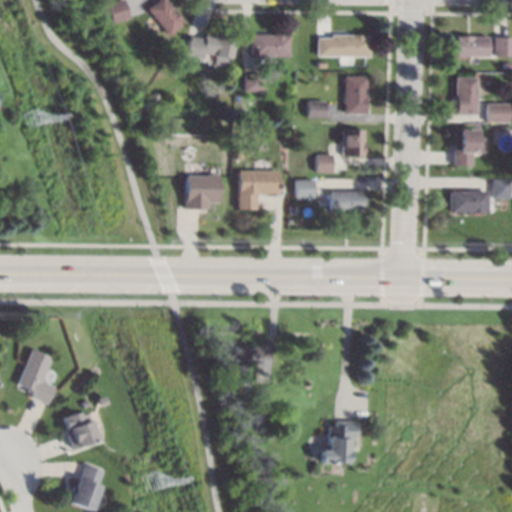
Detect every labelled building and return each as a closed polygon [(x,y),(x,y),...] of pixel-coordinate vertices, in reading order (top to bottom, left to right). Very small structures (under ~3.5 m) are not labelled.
[(123,0),(129,17),(112,22),(106,2),(112,0),(123,0)] [(155,0),(165,0),(183,22),(167,34),(146,7),(155,0)] [(233,37),(229,57),(202,52),(201,58),(184,54),(188,35),(203,38),(204,31),(233,37)] [(287,35),(286,56),(249,54),(250,33),(287,35)] [(366,56),(314,55),(315,36),(329,37),(329,33),(366,34),(366,56)] [(470,35),(484,35),(484,56),(452,55),(452,34),(470,34),(470,35)] [(510,56),(489,55),(489,36),(491,36),(511,36),(510,56)] [(170,42),(165,45),(161,41),(165,37),(170,42)] [(509,68),(500,68),(500,60),(509,61),(509,68)] [(261,73),(260,91),(242,90),(243,72),(261,73)] [(363,112),(342,112),(343,74),(363,75),(363,112)] [(472,113),(451,113),(451,76),(473,76),(472,113)] [(158,95),(152,105),(144,100),(150,90),(158,95)] [(323,116),(305,116),(306,99),(324,100),(323,116)] [(504,121),(481,121),(481,102),(504,102),(504,121)] [(245,108),(244,116),(235,116),(235,108),(245,108)] [(362,155),(341,155),(341,128),(362,129),(362,155)] [(473,152),(468,152),(467,165),(449,165),(449,128),(473,128),(473,152)] [(243,158),(235,157),(235,148),(243,149),(243,158)] [(331,171),(314,171),(315,153),(331,153),(331,171)] [(278,192),(256,192),(256,209),(236,208),(237,190),(238,190),(238,169),(278,169),(278,192)] [(218,202),(208,202),(207,209),(185,208),(186,174),(207,175),(207,173),(218,173),(218,202)] [(313,197),(294,196),(295,178),(313,178),(313,197)] [(506,197),(488,197),(488,179),(506,180),(506,197)] [(483,212),(446,210),(447,189),(484,190),(483,212)] [(360,211),(328,210),(328,190),(361,191),(360,211)] [(51,358),(41,381),(54,387),(47,405),(45,404),(31,398),(32,395),(25,392),(26,389),(16,384),(31,349),(51,358)] [(251,385),(234,385),(234,366),(236,366),(249,366),(251,366),(251,385)] [(83,415),(88,413),(98,441),(72,450),(72,449),(66,432),(64,428),(66,428),(63,418),(82,411),(83,415)] [(352,441),(347,441),(347,463),(326,463),(319,463),(319,450),(326,451),(326,426),(333,426),(333,422),(334,422),(352,422),(352,441)] [(102,470),(96,486),(99,487),(90,510),(69,502),(77,482),(79,477),(80,478),(85,466),(86,464),(102,470)]
